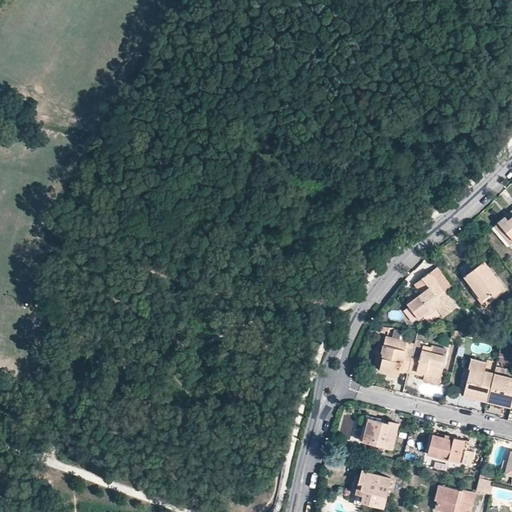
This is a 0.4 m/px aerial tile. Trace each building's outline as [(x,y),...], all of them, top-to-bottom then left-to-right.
[(498,221),(511,237),(511,214),(507,219),(505,216),(498,221)] [(509,244),(511,241),(511,237),(498,221),(493,226),(491,227),(507,246),(509,244)] [(497,298),(508,290),(487,263),(468,278),(486,301),(495,295),(497,298)] [(437,266),(429,272),(444,291),(452,285),(437,266)] [(407,303),(418,318),(436,306),(443,316),(456,306),(444,291),(429,272),(421,277),(422,279),(416,283),(422,291),(407,303)] [(395,330),(393,337),(402,339),(403,331),(395,330)] [(462,331),(452,330),(451,337),(460,339),(461,336),(462,331)] [(383,356),(385,356),(382,369),(401,375),(403,369),(410,371),(417,344),(388,336),(383,356)] [(421,348),(422,345),(417,344),(410,371),(433,378),(432,382),(441,385),(448,356),(424,349),(421,348)] [(424,349),(448,356),(449,350),(434,346),(433,347),(425,345),(424,349)] [(382,367),(385,356),(383,356),(379,355),(376,365),(382,367)] [(470,370),(472,370),(465,397),(489,403),(496,374),(486,372),(488,364),(472,360),(470,370)] [(496,374),(511,378),(511,372),(497,369),(496,374)] [(511,378),(496,374),(489,403),(511,409),(511,378)] [(371,421),(366,443),(394,450),(401,426),(393,424),(393,426),(371,421)] [(470,442),(456,438),(455,441),(446,439),(434,436),(429,455),(464,464),(467,452),(470,442)] [(467,452),(464,464),(472,466),(475,454),(467,452)] [(386,508),(393,480),(365,472),(359,494),(366,496),(364,503),(386,508)] [(480,477),(477,490),(490,493),(493,481),(480,477)] [(459,511),(471,511),(476,496),(439,487),(436,500),(439,501),(437,510),(443,511),(458,511),(459,511)]
